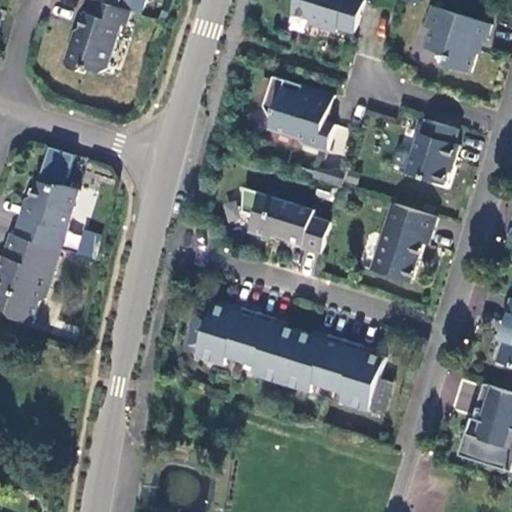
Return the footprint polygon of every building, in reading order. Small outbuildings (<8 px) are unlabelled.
[(365,2),(359,0),(297,0),(293,14),(319,22),(317,27),(337,33),(338,28),(355,34),(365,2)] [(123,28),(127,11),(94,1),(89,16),(84,14),(76,42),(68,49),(64,62),(68,68),(81,71),(85,69),(99,74),(105,69),(119,27),(123,28)] [(492,25),(432,7),(426,28),(432,30),(427,49),(450,57),(448,66),(471,74),(482,40),(487,42),(492,25)] [(303,144),(328,152),(336,126),(324,122),(326,116),(329,117),(335,97),(274,78),(265,108),(273,123),(270,130),(300,139),(303,144)] [(419,134),(407,174),(445,186),(452,163),(454,164),(460,146),(455,145),(460,131),(426,120),(422,134),(419,134)] [(318,169),(315,178),(343,187),(348,173),(338,170),(329,172),(318,169)] [(31,197),(20,232),(62,245),(81,186),(65,181),(61,184),(42,178),(35,199),(31,197)] [(317,212),(245,189),(245,213),(257,217),(252,233),(275,240),(276,235),(289,239),(289,241),(305,246),(304,249),(323,255),(333,224),(315,218),(317,212)] [(393,204),(372,271),(413,283),(425,244),(430,246),(438,218),(393,204)] [(46,297),(62,245),(20,232),(15,231),(2,273),(4,274),(1,281),(0,282),(0,303),(13,307),(16,316),(32,321),(39,302),(46,297)] [(511,300),(503,328),(509,330),(505,343),(499,346),(494,360),(498,366),(511,370),(511,369),(511,300)] [(242,314),(215,305),(199,358),(226,367),(229,358),(260,367),(257,376),(312,393),(315,385),(346,394),(343,403),(371,412),(387,359),(360,351),(362,346),(329,336),(328,341),(274,324),(276,319),(243,309),(242,314)] [(466,412),(475,382),(462,378),(453,408),(466,412)] [(511,391),(486,384),(477,411),(486,414),(479,435),(471,432),(464,454),(511,469),(511,391)]
